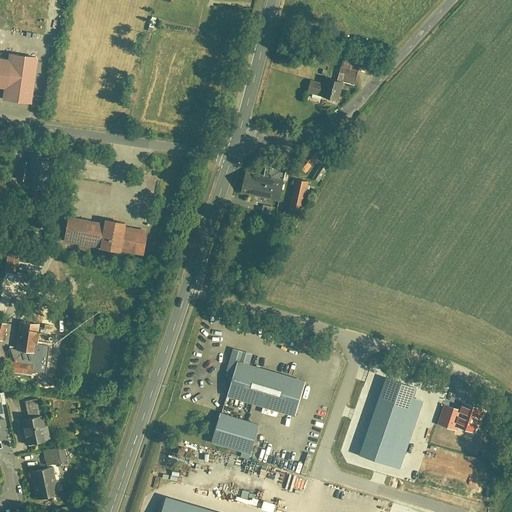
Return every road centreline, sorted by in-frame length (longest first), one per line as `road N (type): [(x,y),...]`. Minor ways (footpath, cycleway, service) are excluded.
road 1 (residential): [(184,290),(451,365),(511,402)]
road 2 (unclassified): [(451,0),(336,118),(233,148)]
road 3 (secondary): [(109,511),(184,290)]
road 4 (residential): [(57,129),(170,150),(233,148)]
road 5 (secondary): [(233,148),(274,0)]
road 6 (secondary): [(184,290),(233,148)]
road 7 (residential): [(87,0),(57,129)]
